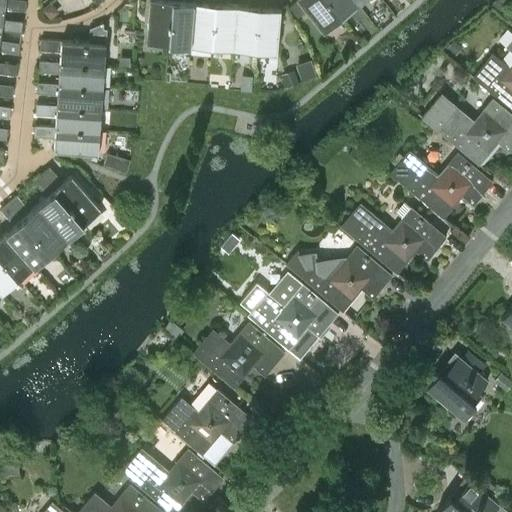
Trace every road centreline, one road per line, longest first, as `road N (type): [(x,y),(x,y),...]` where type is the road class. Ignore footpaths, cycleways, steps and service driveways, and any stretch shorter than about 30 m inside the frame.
road 1 (residential): [(346,408),(511,204)]
road 2 (residential): [(245,511),(346,408)]
road 3 (residential): [(391,511),(395,461),(376,429),(346,408)]
